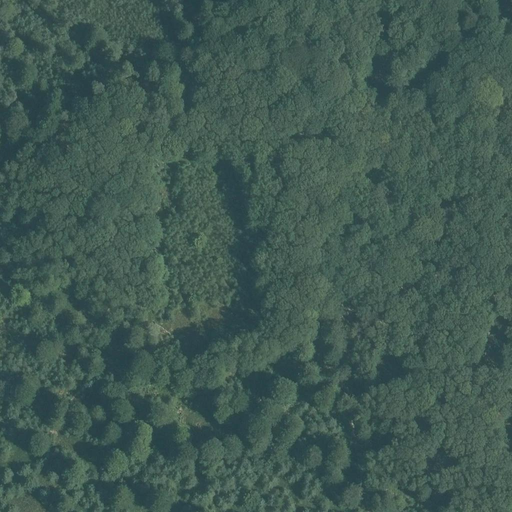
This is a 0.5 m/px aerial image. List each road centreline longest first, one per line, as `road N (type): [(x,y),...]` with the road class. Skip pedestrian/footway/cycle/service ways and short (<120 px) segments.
road 1 (track): [(328,331),(277,366),(172,384),(98,371),(0,332)]
road 2 (track): [(266,0),(328,331)]
road 3 (track): [(511,246),(328,331)]
road 4 (track): [(328,331),(362,511)]
